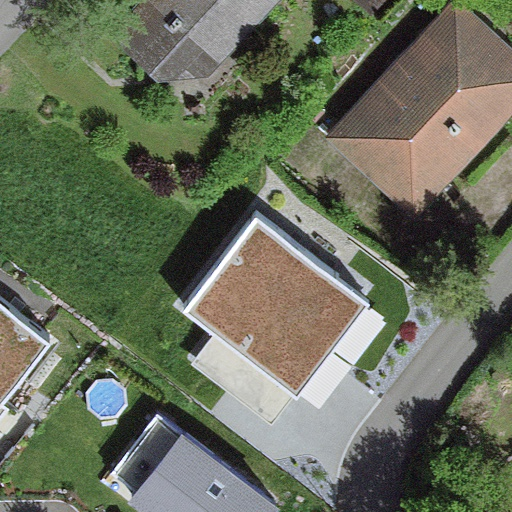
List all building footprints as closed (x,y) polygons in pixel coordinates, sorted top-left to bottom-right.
[(267,0),(138,0),(119,21),(120,39),(149,66),(176,36),(196,55),(230,19),(241,29),(267,0)] [(453,59),(476,34),(450,10),(334,135),(386,183),(400,168),(414,167),(429,181),(500,103),(453,59)] [(362,284),(258,205),(193,291),(297,369),(362,284)] [(0,376),(44,319),(0,285),(0,376)] [(254,511),(275,485),(183,416),(134,480),(176,511),(254,511)]
